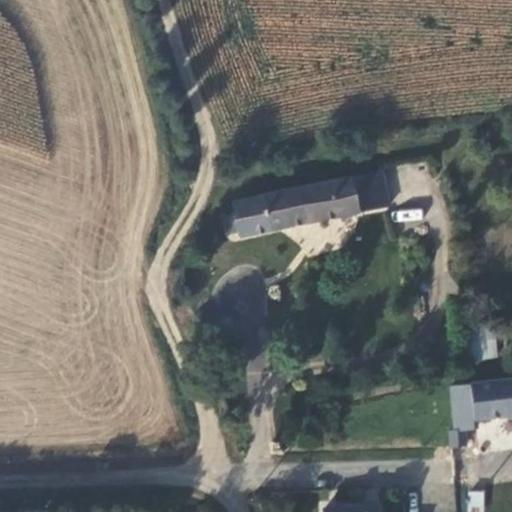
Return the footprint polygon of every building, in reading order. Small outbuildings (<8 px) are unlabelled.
[(383,201),(377,171),(219,202),(219,209),(205,212),(208,227),(222,224),(228,231),(383,201)] [(397,219),(422,220),(422,209),(397,209),(397,219)] [(474,359),(495,359),(495,332),(474,332),(474,359)] [(464,418),(511,415),(511,378),(441,381),(445,430),(446,444),(452,443),(451,429),(465,428),(464,418)] [(484,511),(484,490),(468,490),(468,511),(484,511)] [(368,511),(369,503),(312,504),(311,511),(368,511)]
